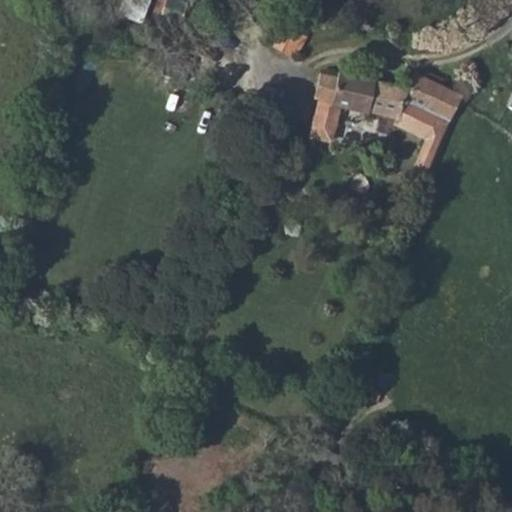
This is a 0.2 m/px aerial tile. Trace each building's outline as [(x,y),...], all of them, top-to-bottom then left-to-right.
[(141,20),(147,0),(124,0),(120,14),(141,20)] [(164,0),(160,13),(195,28),(203,6),(208,9),(211,0),(164,0)] [(304,56),(311,42),(285,27),(277,43),(288,49),(289,47),(304,56)] [(336,76),(321,74),(318,87),(316,86),(312,96),(318,98),(313,124),(333,127),(337,107),(369,115),(370,111),(397,117),(396,122),(429,141),(425,149),(437,156),(450,126),(451,123),(463,97),(417,73),(408,88),(337,72),(336,76)] [(437,156),(425,149),(415,172),(428,177),(430,170),(437,156)]
